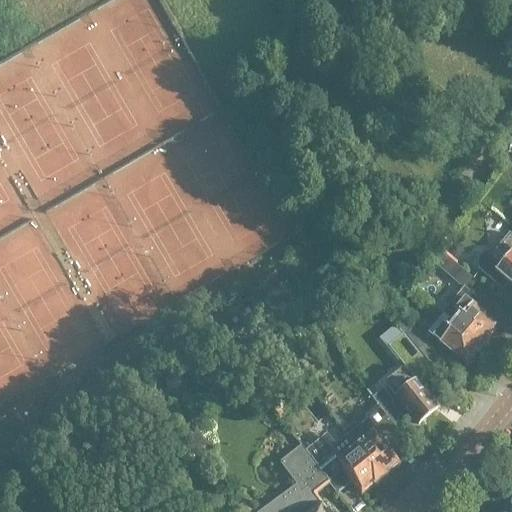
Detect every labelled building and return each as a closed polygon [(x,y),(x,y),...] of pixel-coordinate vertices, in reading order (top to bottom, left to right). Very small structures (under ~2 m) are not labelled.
[(502,290),(507,283),(509,284),(510,284),(511,285),(511,236),(509,234),(493,252),(492,252),(487,252),(482,255),(479,259),(477,264),(478,269),(478,270),(502,290)] [(452,280),(460,270),(444,257),(436,266),(452,280)] [(463,289),(442,315),(483,349),(489,341),(488,340),(490,338),(492,338),(495,334),(495,331),(498,328),(484,317),(485,317),(475,308),(480,303),(463,289)] [(249,298),(234,310),(247,327),(263,316),(249,298)] [(476,357),(483,349),(442,315),(426,333),(439,344),(439,345),(452,356),(453,355),(466,366),(469,363),(471,363),(474,359),(474,357),(475,356),(476,357)] [(172,339),(184,331),(180,324),(176,328),(173,323),(167,327),(170,332),(168,333),(172,339)] [(413,329),(405,336),(418,352),(426,345),(413,329)] [(106,399),(119,391),(116,386),(148,367),(143,358),(152,353),(145,341),(136,346),(137,348),(87,377),(96,392),(89,396),(96,407),(107,400),(106,399)] [(410,377),(391,392),(418,425),(437,410),(410,377)] [(348,438),(381,481),(388,476),(386,474),(398,465),(388,451),(403,439),(377,407),(367,415),(366,425),(348,438)] [(339,409),(331,415),(344,432),(352,426),(339,409)] [(399,415),(390,422),(400,435),(409,427),(399,415)] [(374,486),(381,481),(348,438),(314,464),(327,482),(336,494),(351,482),(361,495),(373,485),(374,486)] [(327,482),(314,464),(301,447),(279,464),(301,492),(281,507),(277,501),(261,511),(323,511),(311,495),(327,482)]
